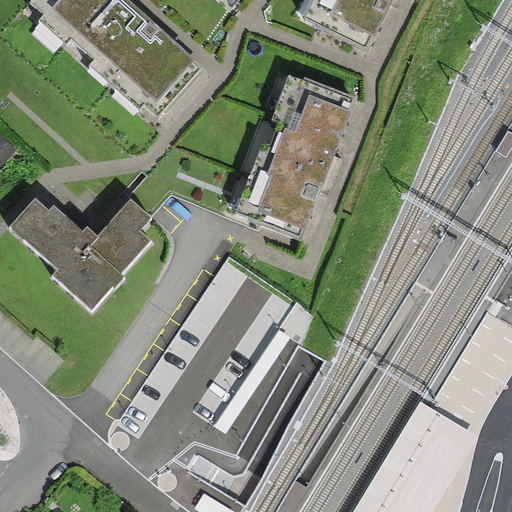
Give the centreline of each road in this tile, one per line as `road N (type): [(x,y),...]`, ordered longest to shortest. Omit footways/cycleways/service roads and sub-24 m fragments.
road 1 (residential): [(133,489),(0,369)]
road 2 (residential): [(511,402),(486,446),(467,511)]
